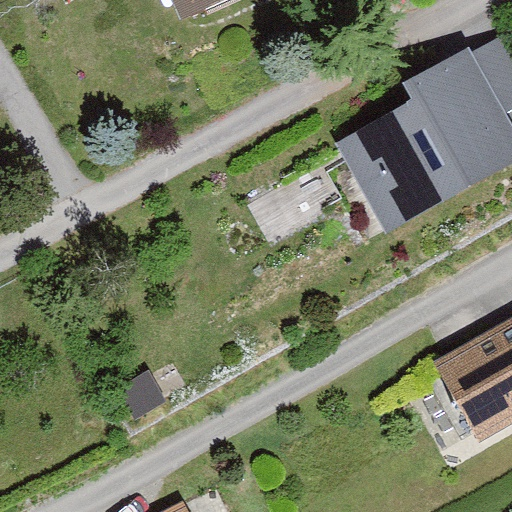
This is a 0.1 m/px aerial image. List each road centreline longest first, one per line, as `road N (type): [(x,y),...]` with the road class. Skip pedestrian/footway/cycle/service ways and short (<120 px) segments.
road 1 (residential): [(463,0),(0,261)]
road 2 (residential): [(511,265),(67,511)]
